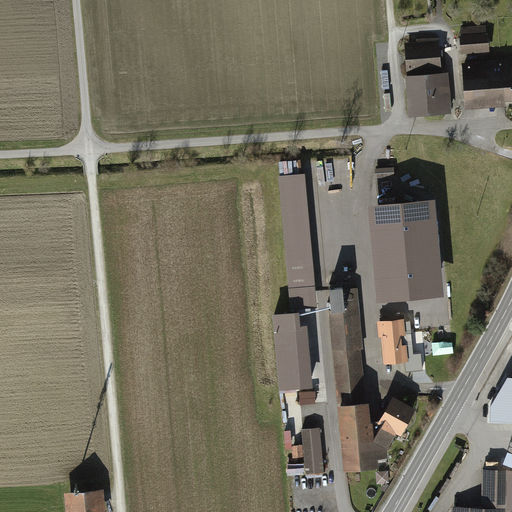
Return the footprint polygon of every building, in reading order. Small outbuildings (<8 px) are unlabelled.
[(485,27),(462,29),(464,50),(487,48),(485,27)] [(419,48),(408,49),(413,114),(445,111),(445,105),(436,105),(434,87),(441,86),(437,38),(418,40),(419,48)] [(501,62),(465,65),(467,100),(511,97),(511,73),(503,75),(502,70),(511,69),(510,60),(501,60),(501,62)] [(306,174),(280,176),(291,308),(317,306),(306,174)] [(437,200),(371,206),(379,303),(445,297),(437,200)] [(360,286),(329,289),(348,471),(386,467),(385,457),(394,457),(391,448),(400,433),(406,437),(421,409),(398,396),(380,427),(377,403),(368,404),(363,350),(367,350),(360,286)] [(300,312),(274,314),(280,391),(313,388),(308,326),(302,326),(300,312)] [(407,319),(380,322),(382,339),(385,339),(388,364),(412,362),(407,319)] [(319,428),(305,429),(308,473),(327,471),(324,441),(320,441),(319,428)] [(454,511),(511,511),(511,470),(487,470),(486,508),(455,507),(454,511)] [(106,511),(104,489),(64,493),(66,511),(106,511)]
